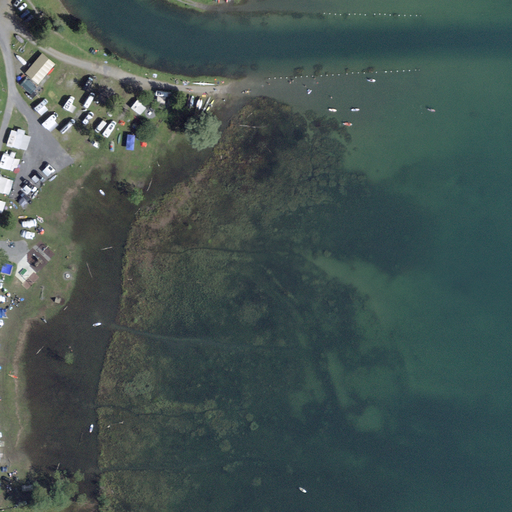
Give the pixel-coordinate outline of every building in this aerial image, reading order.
[(70,73),(68,84),(78,86),(81,75),(70,73)] [(38,78),(37,79),(33,74),(20,84),(31,99),(46,88),(38,78)] [(21,149),(26,132),(13,128),(8,145),(21,149)] [(87,135),(83,145),(94,149),(98,139),(87,135)] [(74,147),(71,157),(81,161),(85,151),(74,147)] [(21,159),(5,154),(1,167),(17,172),(21,159)] [(0,191),(10,195),(15,180),(0,175),(0,191)] [(41,239),(26,256),(42,270),(57,254),(41,239)]
